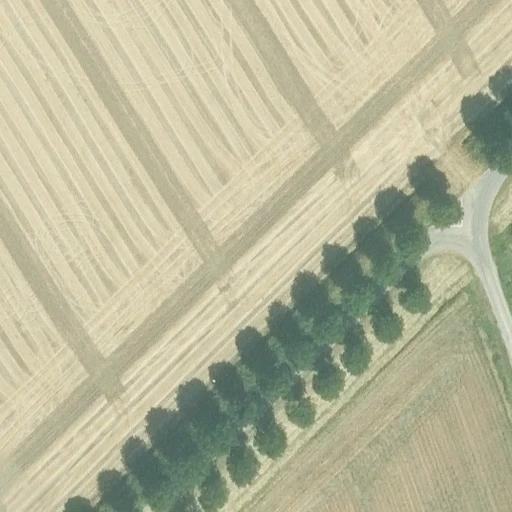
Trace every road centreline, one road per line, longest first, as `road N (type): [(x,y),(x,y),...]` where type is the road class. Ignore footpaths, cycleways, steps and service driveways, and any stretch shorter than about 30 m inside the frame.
road 1 (unclassified): [(153,511),(454,219)]
road 2 (unclassified): [(511,346),(477,249),(454,219)]
